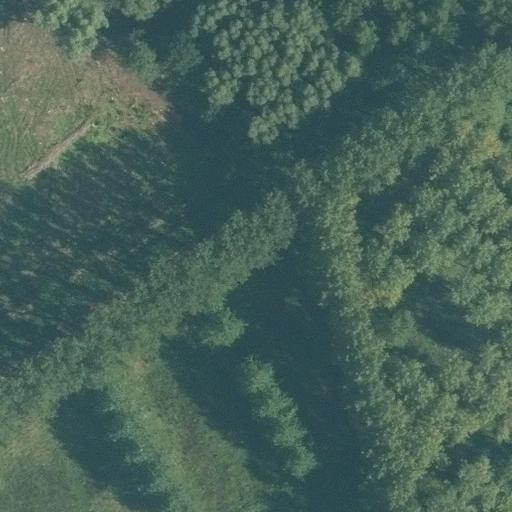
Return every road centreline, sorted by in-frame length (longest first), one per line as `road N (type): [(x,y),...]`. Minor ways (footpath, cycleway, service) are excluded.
road 1 (track): [(309,168),(0,369)]
road 2 (track): [(511,36),(309,168)]
